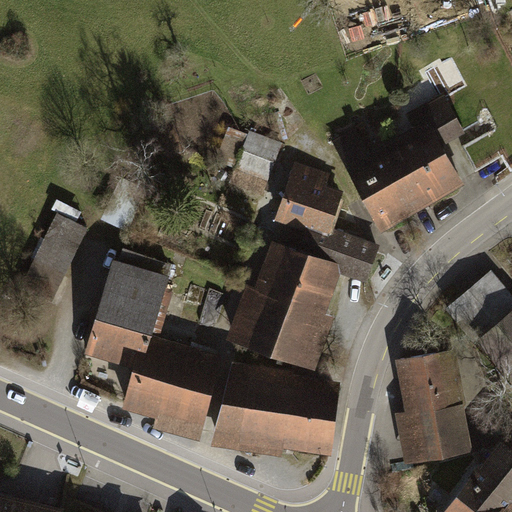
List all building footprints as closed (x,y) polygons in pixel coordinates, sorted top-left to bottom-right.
[(417,130),(393,143),(425,199),(460,179),(439,143),(463,130),(444,98),(410,118),(417,130)] [(250,131),(236,168),(267,180),(281,143),(250,131)] [(354,131),(335,142),(382,224),(425,199),(393,143),(369,158),(354,131)] [(485,134),(462,148),(476,172),(500,158),(485,134)] [(339,191),(293,177),(280,218),(316,229),(326,232),(339,191)] [(87,229),(57,214),(21,288),(52,302),(87,229)] [(326,232),(316,229),(307,255),(337,265),(367,275),(376,249),(326,232)] [(307,255),(278,244),(262,291),(256,290),(239,339),(304,361),(337,265),(307,255)] [(168,265),(124,249),(100,318),(91,353),(111,360),(113,355),(138,362),(126,403),(202,423),(218,361),(145,339),(168,265)] [(511,306),(487,278),(453,306),(511,374),(511,306)] [(446,350),(401,358),(419,456),(464,448),(446,350)] [(336,386),(233,371),(217,431),(328,448),(336,386)] [(478,469),(445,511),(511,511),(511,454),(503,447),(483,473),(478,469)] [(57,511),(0,499),(0,511),(57,511)]
